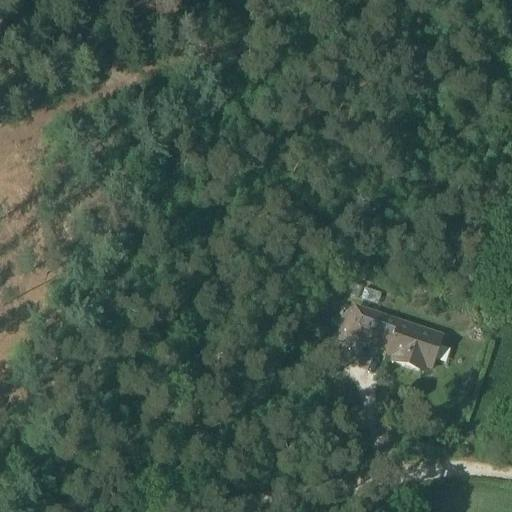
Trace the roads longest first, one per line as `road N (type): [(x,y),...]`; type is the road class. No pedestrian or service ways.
road 1 (track): [(0,140),(198,67)]
road 2 (track): [(200,511),(385,477)]
road 3 (track): [(385,477),(441,467),(511,475)]
